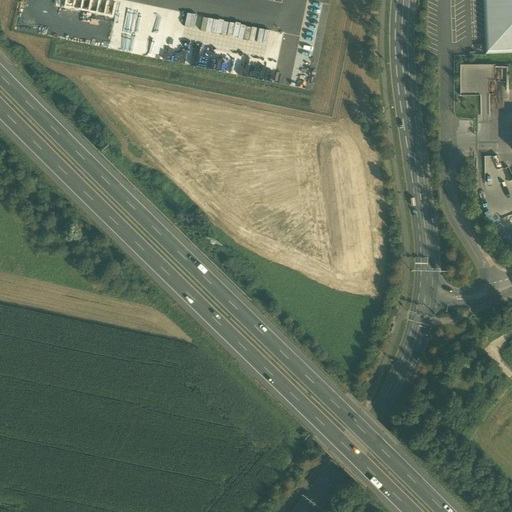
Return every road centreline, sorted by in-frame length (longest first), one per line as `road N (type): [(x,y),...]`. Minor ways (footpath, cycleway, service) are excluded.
road 1 (motorway): [(443,511),(0,71)]
road 2 (motorway): [(0,105),(409,511)]
road 3 (tertiary): [(426,295),(426,238),(402,72),(403,0)]
road 4 (tertiary): [(301,511),(385,408),(426,295)]
